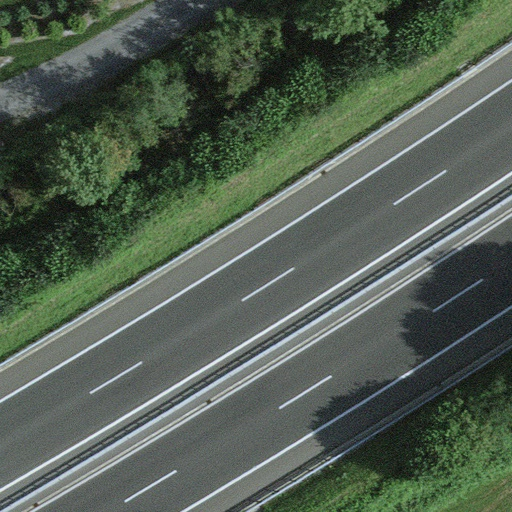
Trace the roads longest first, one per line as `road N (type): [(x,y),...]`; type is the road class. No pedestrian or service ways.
road 1 (motorway): [(511,134),(0,450)]
road 2 (motorway): [(122,511),(511,264)]
road 3 (track): [(202,0),(0,104)]
